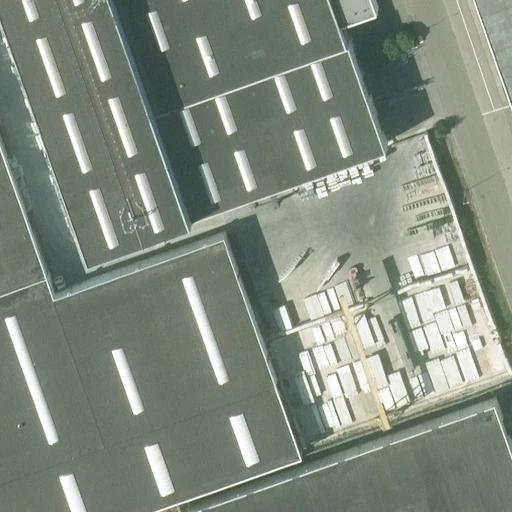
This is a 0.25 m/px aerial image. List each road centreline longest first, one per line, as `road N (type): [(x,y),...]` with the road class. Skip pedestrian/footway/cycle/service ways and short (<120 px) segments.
road 1 (unknown): [(511,367),(378,401),(355,395),(334,373),(283,245)]
road 2 (unclassified): [(511,243),(427,0)]
